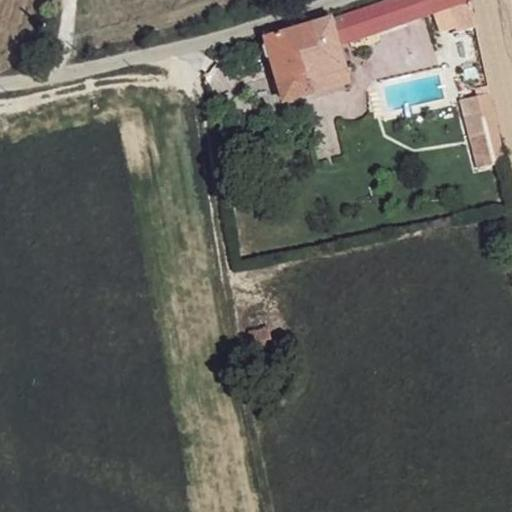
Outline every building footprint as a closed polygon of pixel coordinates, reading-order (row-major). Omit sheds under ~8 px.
[(386,0),(332,17),(339,42),(435,12),(468,0),(386,0)] [(468,0),(435,12),(443,38),(476,30),(468,0)] [(332,17),(268,39),(286,100),(351,80),(339,42),(332,17)] [(482,98),(464,102),(467,116),(485,113),(482,98)] [(269,328),(250,332),(254,352),(273,349),(269,328)]
